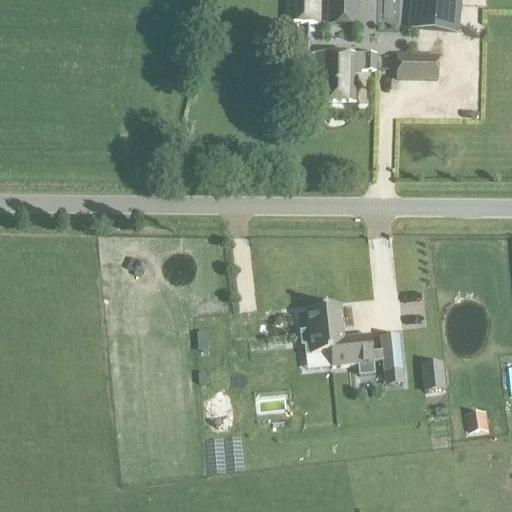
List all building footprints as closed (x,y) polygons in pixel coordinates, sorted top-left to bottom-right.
[(286,0),(287,27),(319,28),(319,0),(286,0)] [(326,0),(325,27),(358,28),(359,0),(326,0)] [(410,0),(408,30),(458,35),(461,0),(410,0)] [(315,55),(312,103),(354,105),(356,80),(366,80),(365,84),(404,86),(405,60),(367,58),(367,62),(357,62),(357,47),(320,45),(319,56),(315,55)] [(511,58),(501,59),(500,116),(511,116),(511,58)] [(426,305),(425,329),(463,331),(464,307),(426,305)] [(308,333),(300,334),(301,348),(304,348),(305,359),(330,356),(331,370),(358,367),(373,366),(373,365),(383,364),(384,374),(402,372),(399,341),(380,343),(382,354),(372,355),(370,338),(343,341),(340,309),(305,312),(308,333)] [(348,309),(347,334),(369,335),(370,310),(348,309)] [(466,328),(487,331),(489,312),(479,311),(478,322),(467,321),(466,328)] [(430,340),(431,364),(458,363),(459,372),(484,371),(483,338),(430,340)] [(440,366),(420,368),(423,393),(443,391),(440,366)] [(484,414),(465,417),(468,434),(486,432),(484,414)]
